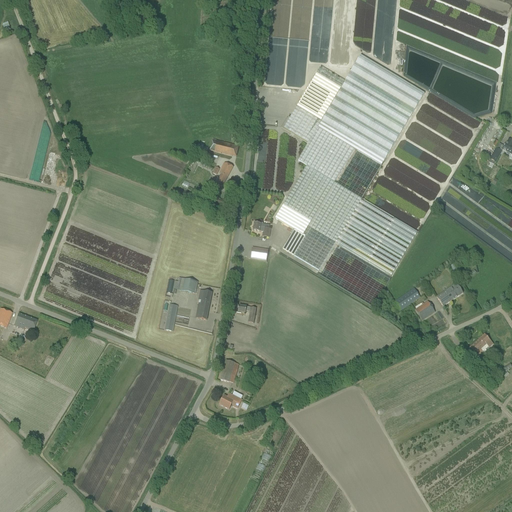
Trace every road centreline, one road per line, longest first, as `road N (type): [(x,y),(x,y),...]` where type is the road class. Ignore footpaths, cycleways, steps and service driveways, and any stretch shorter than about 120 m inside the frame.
road 1 (unclassified): [(210,377),(244,182),(261,0)]
road 2 (unclassified): [(192,414),(240,426),(511,300)]
road 3 (track): [(9,0),(76,175),(29,305)]
road 4 (unclassified): [(210,377),(0,294)]
